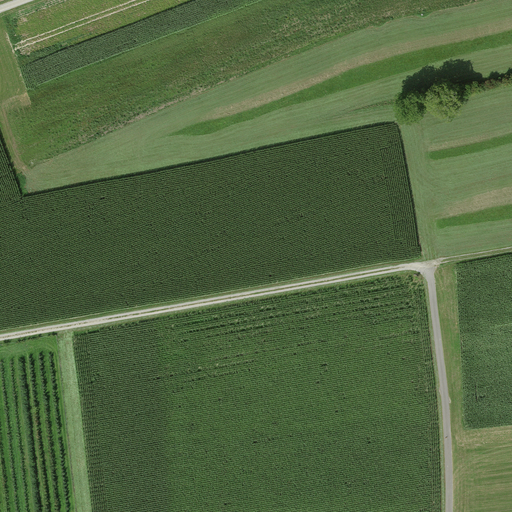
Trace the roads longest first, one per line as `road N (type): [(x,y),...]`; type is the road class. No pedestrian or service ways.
road 1 (track): [(0,340),(511,251)]
road 2 (track): [(430,265),(448,419),(449,511)]
